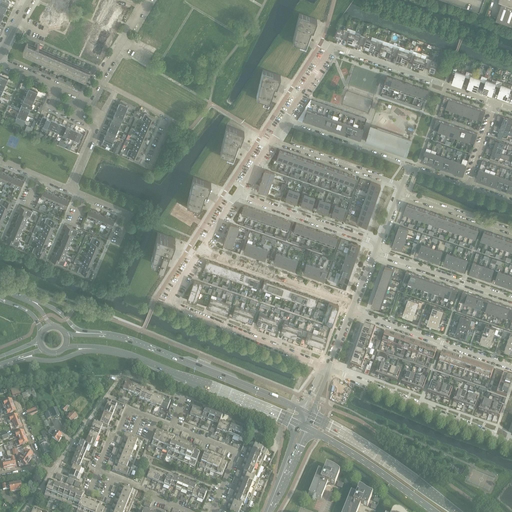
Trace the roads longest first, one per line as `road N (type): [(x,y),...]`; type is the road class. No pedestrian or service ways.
road 1 (residential): [(283,122),(332,46),(496,103)]
road 2 (residential): [(212,511),(236,451),(128,409),(97,471)]
road 3 (residential): [(326,367),(169,304),(200,249)]
road 4 (primary): [(96,348),(298,423)]
road 5 (primary): [(303,410),(106,334)]
road 6 (residential): [(511,443),(326,367)]
road 7 (primary): [(457,511),(312,414)]
road 8 (residential): [(511,366),(350,310)]
road 9 (residential): [(200,249),(353,303)]
road 10 (primary): [(308,428),(434,511)]
road 11 (residential): [(237,193),(377,243)]
road 12 (residential): [(511,299),(374,252)]
road 13 (residential): [(272,139),(401,184)]
road 14 (residential): [(150,169),(170,120),(98,80)]
road 15 (residential): [(409,167),(283,122)]
road 16 (residential): [(398,192),(511,232)]
